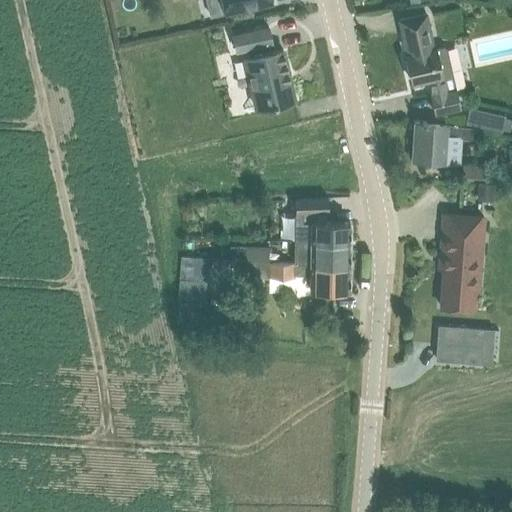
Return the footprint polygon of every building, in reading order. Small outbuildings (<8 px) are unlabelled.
[(222,0),(225,13),(272,2),(271,0),(222,0)] [(418,15),(398,19),(406,55),(405,55),(406,58),(403,59),(406,70),(409,69),(412,83),(429,79),(432,93),(430,94),(435,113),(454,109),(459,108),(455,89),(445,92),(441,76),(450,74),(452,69),(450,59),(448,49),(444,47),(434,49),(425,13),(418,15)] [(242,57),(253,109),(294,100),(282,49),(264,53),(262,45),(272,43),(268,27),(231,35),(236,52),(247,49),(249,55),(242,57)] [(503,130),(506,114),(469,106),(465,123),(503,130)] [(412,160),(432,161),(457,163),(458,146),(446,145),(447,137),(479,140),(480,130),(442,125),(414,123),(412,160)] [(485,165),(462,163),(461,177),(485,178),(485,165)] [(494,184),(478,183),(476,200),(493,201),(494,184)] [(300,240),(349,241),(349,221),(324,221),(325,212),(328,211),(328,197),(294,199),(295,213),(294,241),(300,240)] [(440,306),(460,307),(472,308),(476,257),(480,257),(484,217),(443,214),(440,254),(444,255),(440,306)] [(349,265),(349,241),(300,240),(294,241),(294,262),(349,265)] [(230,260),(245,261),(245,245),(230,245),(230,260)] [(245,261),(270,261),(271,246),(245,245),(245,261)] [(181,256),(179,272),(207,274),(209,258),(181,256)] [(294,277),(294,274),(310,274),(309,289),(348,290),(349,265),(294,262),(270,261),(245,261),(245,277),(269,277),(269,276),(294,277)] [(438,325),(436,358),(449,359),(449,356),(460,357),(460,360),(481,361),(484,329),(438,325)]
